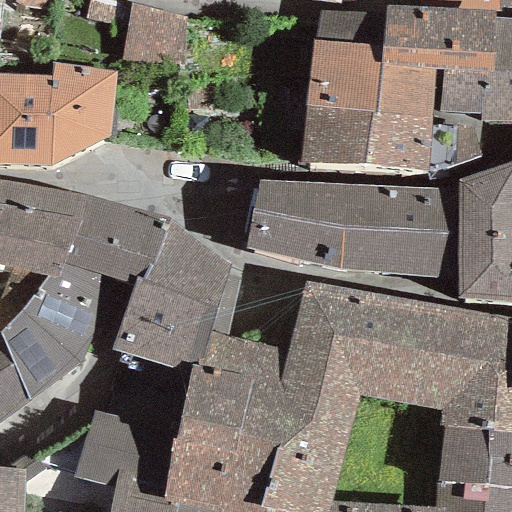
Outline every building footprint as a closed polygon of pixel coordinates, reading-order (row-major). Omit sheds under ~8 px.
[(187,19),(130,4),(120,61),(178,71),(187,19)] [(384,6),(383,14),(381,46),(379,65),(434,70),(442,72),(439,117),(480,120),(480,71),(491,72),(493,20),(493,13),(384,6)] [(383,14),(318,10),(316,42),(311,41),(304,105),(376,114),(379,65),(381,46),(383,14)] [(511,20),(493,20),(491,72),(480,71),(480,120),(511,121),(511,20)] [(115,73),(52,64),(53,77),(0,74),(0,164),(50,166),(110,138),(115,73)] [(376,114),(304,105),(298,163),(427,172),(481,156),(480,120),(439,117),(432,116),(434,70),(379,65),(376,114)] [(511,160),(457,180),(456,211),(511,207),(511,160)] [(63,264),(86,197),(0,180),(0,267),(46,276),(56,278),(63,264)] [(441,278),(442,190),(258,181),(243,250),(342,273),(441,278)] [(144,211),(86,197),(63,264),(113,280),(117,281),(124,285),(128,273),(135,277),(151,265),(169,219),(144,211)] [(511,207),(456,211),(456,299),(489,303),(511,303),(511,207)] [(229,266),(169,219),(151,265),(135,277),(112,350),(171,370),(181,362),(190,364),(197,366),(209,329),(229,266)] [(46,276),(0,330),(0,339),(27,402),(79,365),(95,332),(113,280),(63,264),(56,278),(46,276)] [(287,352),(280,380),(358,395),(442,411),(442,425),(511,433),(511,388),(508,389),(501,389),(505,318),(304,282),(287,352)] [(327,511),(330,501),(358,395),(280,380),(287,352),(209,329),(197,366),(190,364),(174,431),(161,497),(221,511),(259,511),(263,507),(293,511),(327,511)] [(0,422),(27,402),(0,339),(0,422)] [(109,511),(221,511),(161,497),(174,431),(94,410),(74,479),(114,491),(109,511)] [(511,511),(511,433),(442,425),(433,508),(441,509),(441,511),(511,511)] [(21,511),(23,467),(0,466),(0,511),(21,511)] [(441,511),(441,509),(433,508),(330,501),(327,511),(293,511),(263,507),(259,511),(441,511)]
